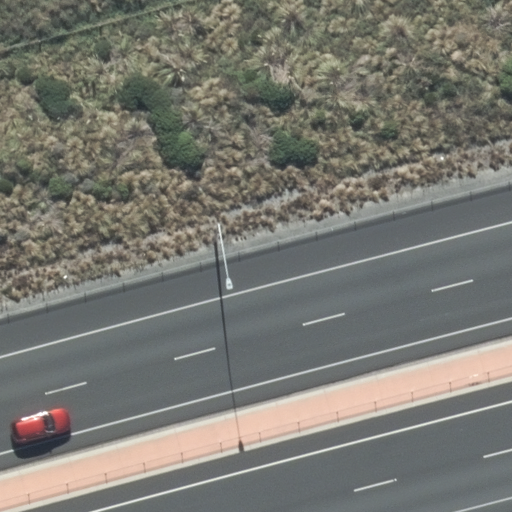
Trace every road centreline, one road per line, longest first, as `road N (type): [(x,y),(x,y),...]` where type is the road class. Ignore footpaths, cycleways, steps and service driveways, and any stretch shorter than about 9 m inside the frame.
road 1 (motorway): [(0,406),(511,269)]
road 2 (motorway): [(511,450),(281,511)]
